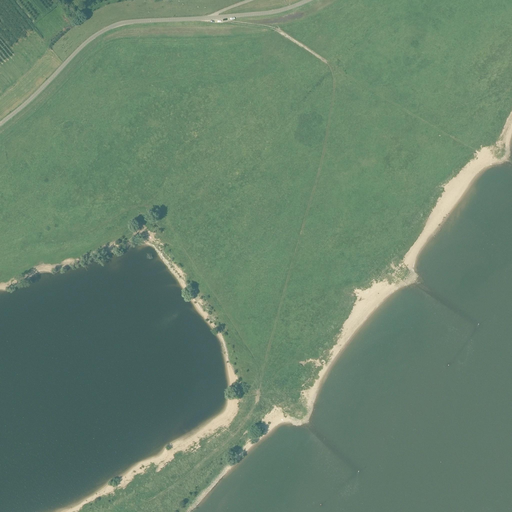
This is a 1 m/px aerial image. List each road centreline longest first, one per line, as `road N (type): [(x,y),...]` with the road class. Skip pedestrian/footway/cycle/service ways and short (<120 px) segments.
road 1 (unclassified): [(0,124),(111,26),(214,17)]
road 2 (track): [(340,72),(274,28),(214,17)]
